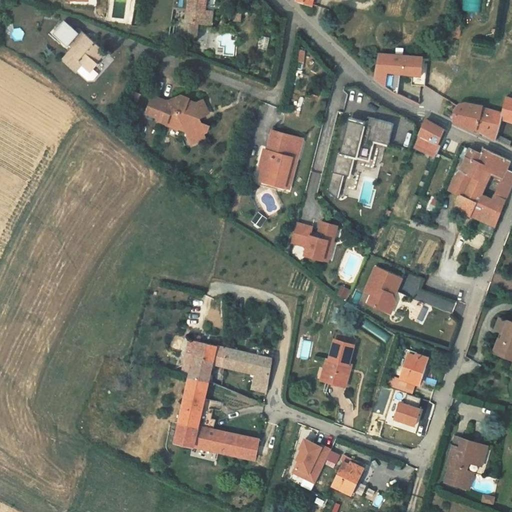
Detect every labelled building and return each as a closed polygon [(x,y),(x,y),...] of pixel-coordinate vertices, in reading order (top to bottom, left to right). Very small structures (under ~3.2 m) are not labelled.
[(183,0),(184,1),(182,1),(178,30),(192,31),(194,15),(200,16),(201,4),(201,0),(183,0)] [(462,0),(462,10),(477,11),(477,0),(462,0)] [(57,37),(66,24),(53,15),(42,29),(58,41),(60,39),(57,37)] [(79,63),(87,53),(90,56),(98,46),(68,22),(66,24),(57,37),(60,39),(64,42),(54,55),(68,66),(68,65),(73,59),(79,63)] [(418,79),(421,56),(416,56),(374,52),(371,75),(372,77),(383,84),(386,68),(398,72),(418,79)] [(90,56),(87,53),(79,63),(73,59),(68,65),(80,74),(86,73),(96,61),(90,56)] [(394,92),(398,72),(386,68),(383,84),(394,92)] [(151,116),(160,119),(159,122),(170,126),(171,123),(181,126),(187,139),(199,134),(197,130),(202,127),(204,121),(193,117),(193,119),(188,117),(190,112),(193,113),(204,107),(197,94),(190,97),(173,91),(166,93),(165,98),(146,91),(140,109),(151,113),(151,116)] [(511,97),(501,95),(499,110),(499,111),(495,122),(511,126),(511,138),(510,146),(511,146),(511,97)] [(451,107),(450,109),(460,112),(473,115),(478,105),(468,102),(465,101),(461,101),(457,101),(454,103),(452,105),(451,107)] [(499,111),(499,110),(478,105),(473,115),(472,117),(495,122),(499,111)] [(449,119),(457,121),(460,112),(450,109),(449,117),(449,119)] [(387,118),(365,112),(363,119),(346,115),(341,136),(339,135),(336,147),(333,147),(328,167),(340,170),(344,171),(349,151),(352,152),(354,139),(362,141),(364,134),(382,137),(387,118)] [(473,115),(460,112),(457,121),(463,123),(469,125),(472,117),(473,115)] [(492,132),(495,122),(472,117),(469,125),(485,133),(491,136),(492,132)] [(434,143),(440,128),(423,118),(415,135),(410,146),(433,156),(437,145),(434,143)] [(277,181),(286,151),(289,152),(294,131),(265,123),(259,143),(257,142),(254,153),(258,155),(256,164),(253,174),(277,181)] [(491,136),(501,141),(502,138),(492,132),(491,136)] [(487,170),(497,174),(501,165),(504,158),(477,146),(475,151),(463,145),(453,170),(451,170),(445,185),(458,191),(471,197),(474,198),(479,186),(487,170)] [(289,152),(286,151),(277,181),(283,182),(291,153),(289,152)] [(497,174),(490,191),(500,196),(510,170),(501,165),(497,174)] [(340,170),(328,167),(324,186),(335,194),(340,170)] [(399,186),(390,207),(397,209),(405,189),(399,186)] [(500,196),(490,191),(479,186),(474,198),(496,208),(500,196)] [(465,211),(475,216),(490,223),(496,208),(474,198),(471,197),(465,211)] [(307,221),(292,217),(287,237),(302,241),(300,250),(318,254),(323,235),(329,236),(333,220),(316,216),(313,228),(306,226),(307,221)] [(475,216),(470,228),(485,235),(490,223),(475,216)] [(395,275),(368,264),(358,287),(365,291),(361,300),(379,307),(382,300),(388,298),(385,291),(384,290),(386,287),(389,289),(395,275)] [(414,289),(411,300),(453,311),(456,299),(414,289)] [(388,298),(382,300),(379,307),(383,309),(388,298)] [(487,354),(503,360),(505,352),(511,353),(511,348),(511,324),(492,318),(488,330),(495,332),(487,354)] [(212,358),(254,367),(268,371),(272,354),(189,336),(186,351),(193,353),(188,374),(207,379),(212,358)] [(323,367),(332,369),(329,380),(346,385),(352,362),(349,361),(354,344),(336,339),(330,359),(325,357),(323,367)] [(511,363),(511,348),(511,353),(505,352),(503,360),(511,363)] [(415,383),(418,384),(425,359),(407,353),(399,378),(415,383)] [(268,371),(254,367),(251,380),(266,383),(268,371)] [(329,380),(332,369),(323,367),(320,378),(329,380)] [(207,379),(188,374),(179,419),(213,426),(216,414),(211,412),(213,404),(202,401),(207,379)] [(412,392),(415,383),(399,378),(396,376),(393,386),(412,392)] [(414,426),(419,409),(399,403),(394,420),(414,426)] [(173,437),(210,445),(235,450),(239,432),(213,426),(179,419),(173,437)] [(235,450),(254,454),(257,436),(239,432),(235,450)] [(467,469),(469,462),(483,466),(490,444),(464,436),(460,447),(453,445),(447,463),(450,464),(467,469)] [(297,458),(300,459),(294,473),(313,482),(329,449),(309,440),(308,442),(305,440),(297,458)] [(347,493),(359,469),(341,461),(329,484),(347,493)] [(483,466),(469,462),(467,469),(471,471),(481,474),(483,466)] [(467,469),(450,464),(444,481),(466,488),(471,471),(467,469)]
